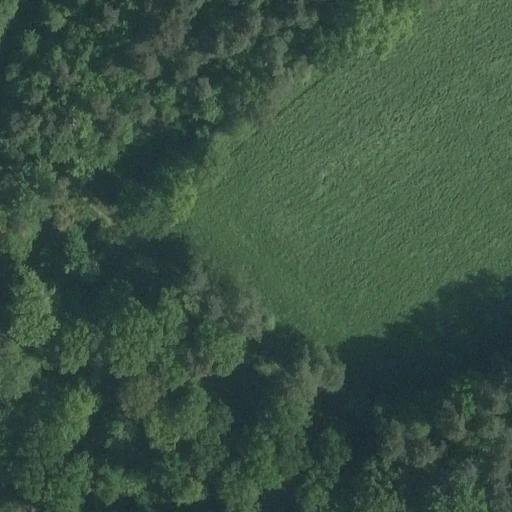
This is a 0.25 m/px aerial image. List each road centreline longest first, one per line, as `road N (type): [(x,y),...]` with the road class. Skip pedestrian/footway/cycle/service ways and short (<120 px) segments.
road 1 (track): [(452,511),(0,121)]
road 2 (track): [(120,224),(102,265),(0,379)]
road 3 (track): [(511,389),(380,450)]
